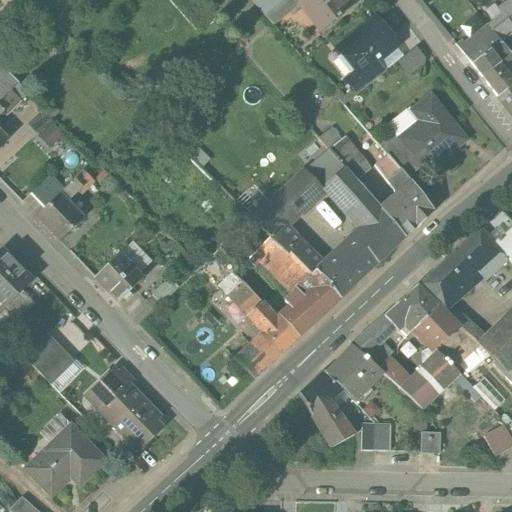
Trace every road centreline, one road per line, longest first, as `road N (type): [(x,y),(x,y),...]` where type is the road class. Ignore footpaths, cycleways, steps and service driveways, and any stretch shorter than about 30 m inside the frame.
road 1 (secondary): [(218,441),(511,173)]
road 2 (residential): [(218,441),(0,211)]
road 3 (residential): [(511,489),(275,483),(218,441)]
road 4 (residential): [(399,0),(511,139)]
